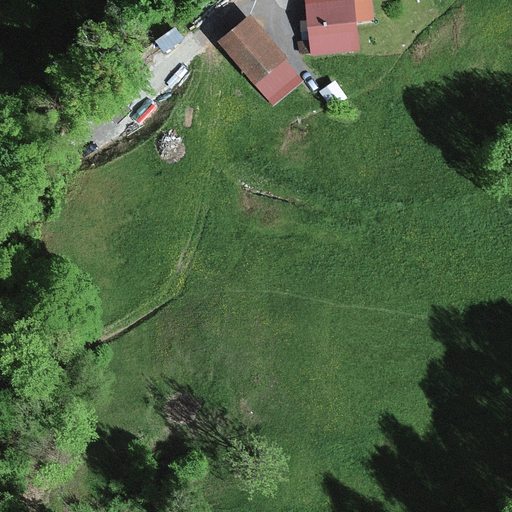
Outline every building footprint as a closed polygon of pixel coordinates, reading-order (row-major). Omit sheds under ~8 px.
[(302,0),(305,23),(299,24),(300,42),(307,41),(309,56),(309,58),(358,53),(355,24),(352,0),(302,0)] [(371,0),(352,0),(355,24),(373,22),(371,0)] [(249,17),(217,44),(272,109),(304,83),(249,17)] [(183,41),(175,29),(154,43),(163,55),(183,41)] [(307,41),(300,42),(296,42),(298,57),(309,56),(307,41)]
